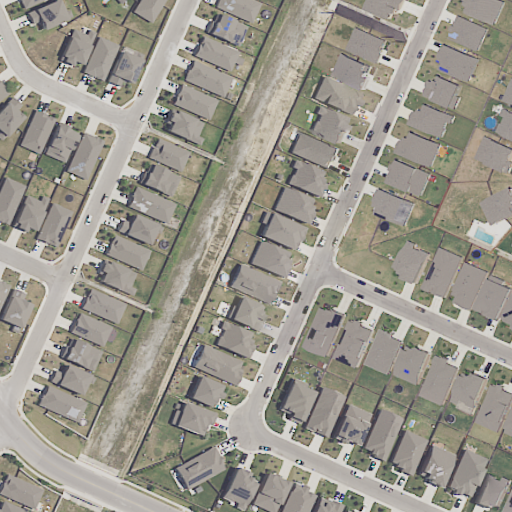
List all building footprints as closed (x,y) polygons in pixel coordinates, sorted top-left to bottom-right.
[(45,0),(19,0),(23,9),(45,0)] [(38,23),(42,31),(66,19),(57,0),(55,0),(26,14),(32,26),(38,23)] [(259,4),(250,0),(218,0),(214,8),(250,24),(259,4)] [(395,20),(402,0),(371,0),(368,10),(395,20)] [(496,24),(504,0),(468,0),(464,13),(496,24)] [(238,47),(246,26),(214,13),(206,34),(238,47)] [(488,28),(459,16),(450,37),(479,50),(488,28)] [(59,61),(71,66),(73,63),(82,66),(94,32),(87,30),(86,34),(71,29),(59,61)] [(348,51),(380,61),(387,39),(355,29),(348,51)] [(116,44),(95,38),(84,75),(105,81),(116,44)] [(239,66),(243,55),(201,38),(193,58),(229,71),(232,64),(239,66)] [(471,81),(479,57),(447,46),(439,70),(471,81)] [(107,83),(118,87),(120,81),(131,84),(140,60),(119,52),(107,83)] [(333,76),(365,91),(376,68),(343,53),(333,76)] [(182,82),(222,98),(231,77),(191,61),(182,82)] [(352,116),(362,94),(322,76),(312,99),(352,116)] [(464,85),(442,77),(439,83),(431,80),(425,97),(455,109),(464,85)] [(0,100),(8,94),(0,84),(0,100)] [(172,104),(208,119),(216,100),(180,85),(172,104)] [(22,106),(11,97),(0,109),(0,133),(5,138),(22,118),(16,113),(22,106)] [(413,125),(443,138),(453,115),(423,102),(413,125)] [(345,117),(318,107),(316,115),(317,115),(311,132),(343,144),(348,128),(342,125),(345,117)] [(511,111),(507,109),(496,132),(511,138),(511,111)] [(19,146),(39,155),(54,119),(33,110),(19,146)] [(201,138),(196,136),(202,123),(171,110),(163,131),(198,146),(201,138)] [(44,155),(65,163),(76,133),(55,125),(44,155)] [(289,153),(330,170),(340,148),(299,131),(289,153)] [(65,172),(86,180),(102,141),(82,132),(65,172)] [(399,153),(431,167),(441,144),(414,132),(411,140),(405,138),(399,153)] [(511,166),(511,146),(486,136),(476,159),(509,173),(511,167),(511,166)] [(187,150),(154,140),(148,161),(181,171),(187,150)] [(286,184),(317,198),(324,183),(320,181),(323,173),(296,161),(286,184)] [(423,195),(430,171),(397,161),(390,186),(423,195)] [(170,197),(179,177),(147,164),(139,184),(170,197)] [(0,187),(0,222),(7,226),(24,186),(4,177),(0,187)] [(174,204),(135,187),(127,206),(166,223),(174,204)] [(310,199),(282,188),(273,211),(307,225),(313,209),(307,207),(310,199)] [(511,188),(481,202),(492,225),(511,216),(511,188)] [(404,227),(415,204),(385,189),(374,212),(404,227)] [(40,196),(38,201),(24,195),(12,226),(33,234),(47,199),(40,196)] [(55,248),(71,212),(51,203),(35,239),(55,248)] [(259,237),(293,251),(303,228),(265,212),(260,223),(264,225),(259,237)] [(121,219),(116,234),(149,244),(156,223),(131,215),(129,221),(121,219)] [(149,250),(112,235),(104,255),(141,269),(149,250)] [(281,278),(291,255),(258,241),(249,264),(281,278)] [(397,270),(405,273),(403,279),(418,284),(430,252),(407,243),(397,270)] [(446,298),(463,257),(440,247),(423,289),(446,298)] [(132,280),(135,274),(104,261),(96,282),(131,297),(137,283),(132,280)] [(455,303),(472,310),(489,272),(467,262),(453,293),(458,295),(455,303)] [(228,287),(270,304),(279,282),(238,265),(228,287)] [(511,290),(511,287),(490,279),(477,311),(501,320),(511,290)] [(0,305),(9,287),(0,282),(0,305)] [(0,321),(20,329),(29,305),(22,302),(25,294),(11,289),(0,320),(0,321)] [(117,323),(124,303),(87,290),(80,311),(117,323)] [(227,319),(258,333),(266,316),(255,311),(258,305),(238,296),(227,319)] [(305,347),(327,357),(346,315),(323,305),(305,347)] [(102,347),(110,326),(77,314),(70,335),(102,347)] [(334,359),(357,369),(374,329),(351,319),(334,359)] [(254,335),(222,322),(219,329),(222,330),(215,346),(244,359),(254,335)] [(365,365),(388,375),(403,339),(381,329),(365,365)] [(101,351),(69,339),(61,359),(84,368),(85,365),(94,369),(101,351)] [(420,385),(430,351),(415,346),(414,351),(405,348),(395,377),(420,385)] [(458,367),(450,364),(451,360),(437,354),(420,396),(443,406),(458,367)] [(49,382),(79,396),(89,376),(64,364),(60,373),(54,371),(49,382)] [(488,377),(472,371),(471,376),(462,373),(453,400),(476,409),(488,377)] [(188,400),(210,408),(213,399),(217,400),(222,386),(197,376),(188,400)] [(301,422),(313,392),(289,383),(277,412),(301,422)] [(476,423),(499,433),(511,401),(511,392),(505,390),(506,388),(493,383),(476,423)] [(77,423),(85,403),(45,386),(37,406),(77,423)] [(342,395),(318,388),(304,430),(328,438),(342,395)] [(212,413),(182,402),(178,412),(174,410),(169,425),(203,437),(212,413)] [(370,415),(348,404),(332,439),(344,444),(346,442),(356,447),(370,415)] [(384,461),(402,419),(379,409),(361,451),(384,461)] [(412,475),(426,440),(403,430),(389,465),(412,475)] [(440,487),(454,456),(431,446),(417,477),(440,487)] [(186,490),(225,469),(212,447),(174,469),(186,490)] [(447,490),(471,499),(486,459),(462,450),(447,490)] [(235,507),(242,510),(257,480),(234,468),(220,497),(236,505),(235,507)] [(474,503),(489,510),(492,504),(499,508),(510,483),(488,472),(474,503)] [(274,511),(287,483),(265,473),(250,504),(266,511),(274,511)] [(0,494),(33,509),(42,490),(5,474),(0,486),(0,494)] [(306,511),(312,495),(304,493),(306,487),(290,482),(281,511),(306,511)] [(315,504),(311,511),(338,511),(341,506),(332,502),(331,504),(320,500),(318,505),(315,504)] [(28,511),(0,503),(0,511),(28,511)]
